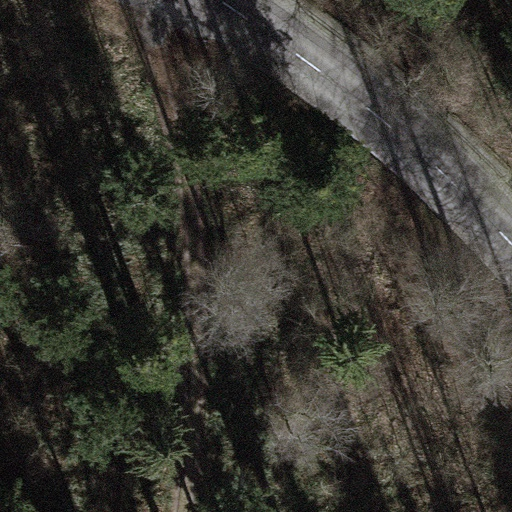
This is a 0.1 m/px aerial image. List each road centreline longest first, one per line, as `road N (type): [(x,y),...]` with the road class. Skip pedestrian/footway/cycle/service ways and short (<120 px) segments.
road 1 (track): [(176,511),(188,455),(196,209),(167,0)]
road 2 (tertiary): [(511,239),(332,68),(224,0)]
